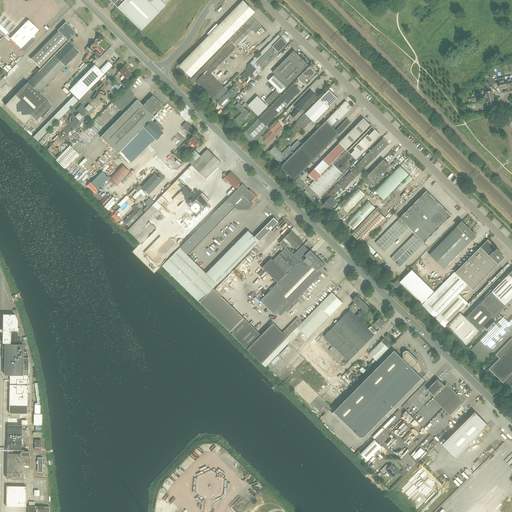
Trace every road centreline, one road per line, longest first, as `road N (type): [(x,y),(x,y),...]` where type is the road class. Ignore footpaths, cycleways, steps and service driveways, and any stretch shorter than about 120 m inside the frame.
road 1 (residential): [(511,419),(157,72)]
road 2 (unclassified): [(511,246),(259,0)]
